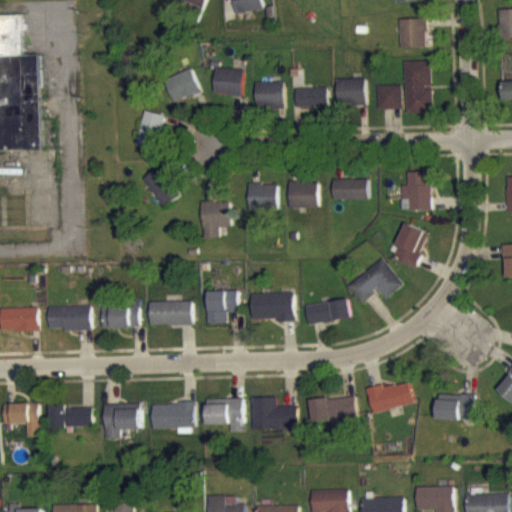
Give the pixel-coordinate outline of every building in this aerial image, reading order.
[(204,19),(212,0),(180,0),(177,6),(204,19)] [(232,0),(236,23),(264,19),(261,0),(232,0)] [(396,0),(397,12),(422,11),(421,0),(396,0)] [(500,46),(511,46),(511,18),(500,19),(500,46)] [(23,25),(0,25),(0,160),(44,159),(41,64),(24,65),(23,25)] [(402,29),(402,57),(429,57),(428,29),(402,29)] [(407,124),(434,123),(433,71),(406,71),(407,124)] [(203,102),(193,78),(167,89),(177,113),(203,102)] [(216,104),(244,105),(245,79),(217,78),(216,104)] [(367,88),(339,88),(339,115),(368,114),(367,88)] [(258,118),(287,117),(286,91),(257,92),(258,118)] [(380,119),(404,119),(403,95),(379,96),(380,119)] [(298,118),(331,116),(330,97),(298,98),(298,118)] [(167,125),(146,120),(137,155),(158,160),(167,125)] [(144,189),(166,217),(182,204),(160,176),(144,189)] [(432,194),(428,194),(428,181),(409,182),(409,195),(402,196),(403,220),(432,219),(432,194)] [(335,210),(370,209),(369,188),(334,189),(335,210)] [(320,218),(320,191),(290,191),(291,218),(320,218)] [(279,193),(250,194),(251,219),(280,219),(279,193)] [(221,247),(220,237),(233,237),(232,211),(204,212),(205,248),(221,247)] [(431,243),(408,233),(394,267),(417,276),(431,243)] [(388,309),(405,294),(384,268),(350,296),(364,313),(380,299),(388,309)] [(209,301),(210,333),(229,333),(229,322),(240,322),(239,300),(209,301)] [(295,303),(253,304),(253,330),(296,329),(295,303)] [(310,334),(353,328),(350,308),(307,315),(310,334)] [(194,310),(151,312),(152,335),(194,334),(194,310)] [(93,339),(92,316),(51,317),(51,340),(93,339)] [(104,338),(141,337),(140,316),(103,317),(104,338)] [(3,318),(3,341),(41,340),(40,317),(3,318)] [(511,378),(509,381),(511,383),(511,384),(499,400),(511,410),(511,378)] [(416,413),(410,391),(369,400),(374,422),(416,413)] [(477,431),(478,405),(440,403),(439,429),(477,431)] [(299,415),(278,416),(278,407),(253,408),(254,440),(300,439),(299,415)] [(358,428),(357,407),(311,409),(312,430),(358,428)] [(209,435),(232,434),(232,442),(245,441),(245,408),(209,409),(209,435)] [(154,413),(155,439),(180,439),(180,442),(197,442),(197,412),(154,413)] [(7,434),(29,434),(29,447),(42,447),(42,413),(7,413),(7,434)] [(143,439),(142,413),(106,414),(107,448),(122,448),(122,439),(143,439)] [(53,437),(95,437),(95,416),(53,417),(53,437)] [(455,511),(455,496),(418,497),(417,511),(455,511)] [(350,511),(350,499),(313,500),(313,511),(350,511)] [(468,504),(468,511),(511,511),(511,503),(468,504)]
